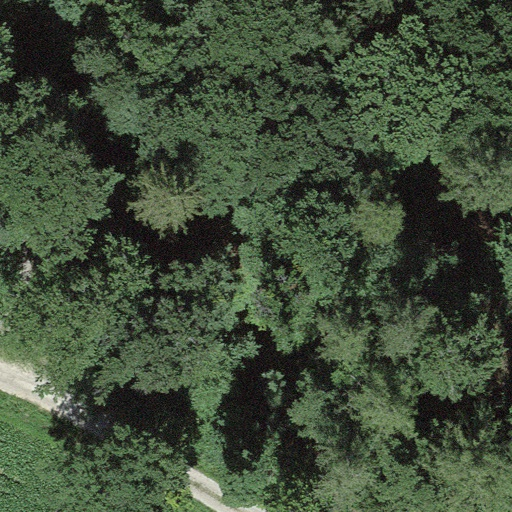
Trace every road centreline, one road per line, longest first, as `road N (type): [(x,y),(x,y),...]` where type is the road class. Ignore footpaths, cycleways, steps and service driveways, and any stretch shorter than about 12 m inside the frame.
road 1 (track): [(0,378),(50,392),(239,511)]
road 2 (track): [(0,185),(50,392)]
